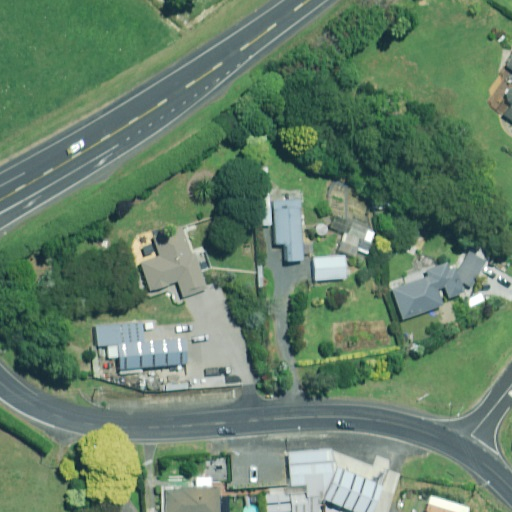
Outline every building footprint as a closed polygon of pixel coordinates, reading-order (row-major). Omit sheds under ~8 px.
[(511,61),(507,68),(511,71),(511,101),(502,115),(511,122),(511,61)] [(270,210),(271,226),(273,226),(275,245),(284,245),(286,263),(303,261),(297,200),(269,203),(270,210)] [(271,226),(270,210),(257,211),(259,227),(271,226)] [(327,236),(326,225),(315,225),(316,236),(327,236)] [(348,226),(336,252),(353,260),(358,250),(371,256),(378,239),(348,226)] [(191,256),(181,229),(154,239),(160,256),(140,263),(150,292),(178,282),(183,298),(207,290),(194,254),(191,256)] [(447,303),(461,298),(494,261),(470,240),(450,263),(424,272),(426,277),(391,290),(401,320),(441,307),(435,290),(442,288),(447,303)] [(345,279),(343,257),(312,259),(314,281),(345,279)] [(145,368),(143,343),(141,322),(115,324),(117,346),(108,347),(109,359),(118,358),(119,371),(145,368)] [(143,343),(145,368),(188,365),(186,340),(143,343)] [(374,469),(336,451),(287,454),(289,487),(305,486),(305,494),(266,496),(266,511),(325,511),(331,504),(348,511),(369,511),(391,462),(379,457),(374,469)] [(216,511),(217,489),(163,489),(163,511),(216,511)]
